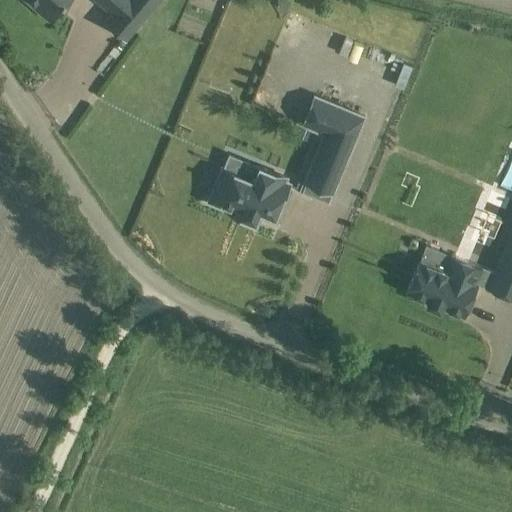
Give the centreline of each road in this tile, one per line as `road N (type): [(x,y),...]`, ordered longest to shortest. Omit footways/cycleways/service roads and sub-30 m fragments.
road 1 (unclassified): [(511,422),(170,297),(128,263),(0,77)]
road 2 (track): [(36,511),(121,326),(170,297)]
